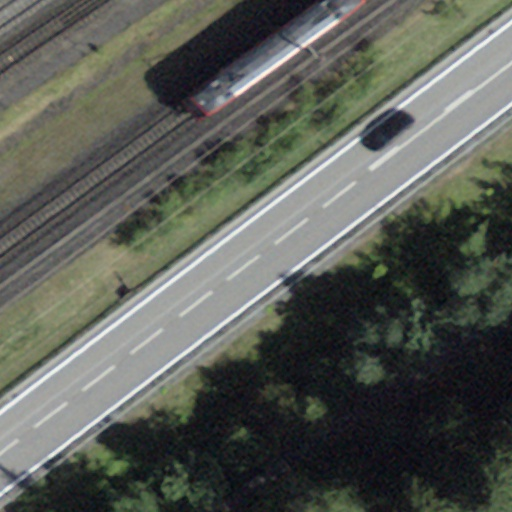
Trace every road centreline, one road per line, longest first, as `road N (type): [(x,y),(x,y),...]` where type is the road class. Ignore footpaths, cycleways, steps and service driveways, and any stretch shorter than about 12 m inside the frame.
road 1 (secondary): [(511,62),(0,451)]
road 2 (unknown): [(203,511),(414,362),(511,306)]
